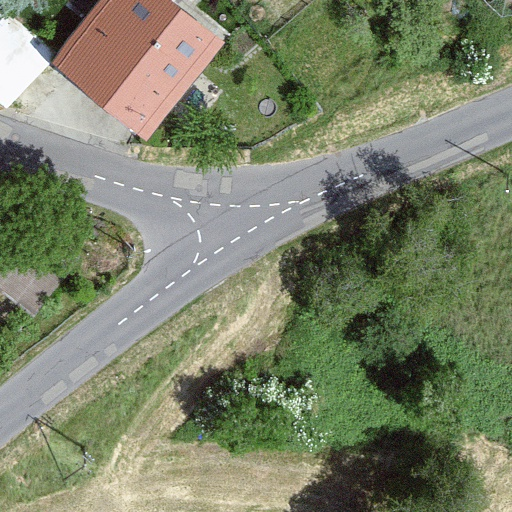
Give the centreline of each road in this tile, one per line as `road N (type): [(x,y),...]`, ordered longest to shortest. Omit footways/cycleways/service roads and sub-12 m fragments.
road 1 (tertiary): [(264,220),(123,318),(0,423)]
road 2 (tertiary): [(0,133),(70,171),(264,220)]
road 3 (tertiary): [(264,220),(511,115)]
